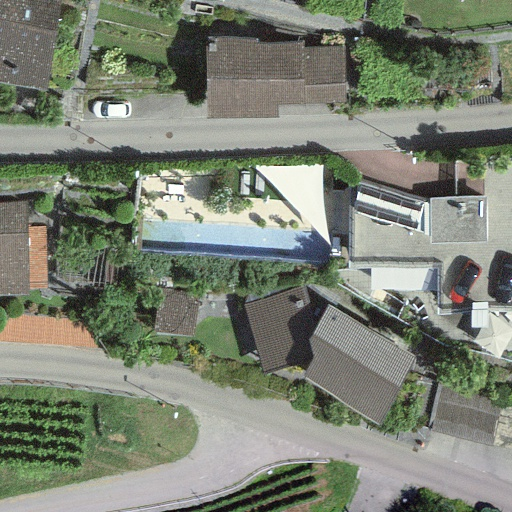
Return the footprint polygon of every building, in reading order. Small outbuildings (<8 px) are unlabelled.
[(60,0),(0,0),(0,85),(44,93),(60,0)] [(203,37),(206,120),(279,117),(278,107),(343,105),(340,46),(302,48),(302,41),(257,43),(257,34),(203,37)] [(511,160),(454,163),(455,199),(430,199),(430,205),(357,182),(350,182),(347,266),(437,265),(437,311),(511,311),(511,160)] [(26,203),(0,203),(0,296),(28,296),(26,203)] [(305,371),(302,376),(378,426),(415,357),(327,305),(314,332),(303,288),(243,306),(262,374),(295,365),(305,371)] [(443,426),(501,431),(504,390),(447,385),(443,426)]
